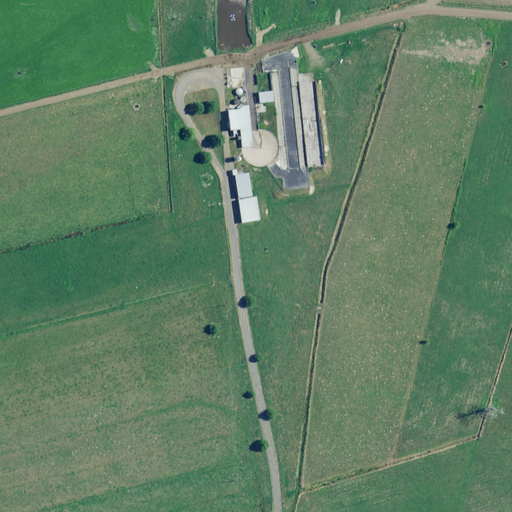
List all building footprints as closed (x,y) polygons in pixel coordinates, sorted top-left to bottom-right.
[(243,68),(231,69),(232,88),(244,87),(243,68)] [(271,102),(270,91),(256,93),(257,103),(271,102)] [(251,147),(247,107),(226,109),(228,130),(238,129),(240,148),(251,147)] [(250,196),(246,173),(233,175),(237,198),(250,196)] [(258,220),(254,197),(237,200),(240,223),(258,220)]
